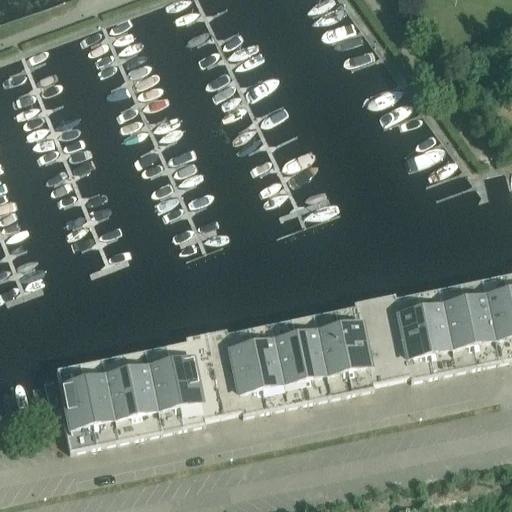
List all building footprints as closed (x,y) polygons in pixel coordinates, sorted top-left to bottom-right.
[(511,281),(500,284),(511,341),(511,281)] [(511,341),(500,284),(478,289),(496,371),(511,367),(511,341)] [(478,289),(457,293),(474,376),(496,371),(478,289)] [(457,293),(435,298),(453,380),(474,376),(457,293)] [(435,298),(414,302),(431,385),(453,380),(435,298)] [(414,302),(393,307),(392,307),(409,385),(408,386),(408,389),(431,385),(414,302)] [(389,389),(408,386),(409,385),(392,307),(393,307),(392,303),(372,307),(389,389)] [(370,394),(371,393),(389,389),(372,307),(351,311),(352,315),(353,315),(370,394)] [(352,315),(332,320),(349,402),(372,397),(371,393),(370,394),(353,315),(352,315)] [(332,320),(310,324),(327,407),(349,402),(332,320)] [(310,324),(288,329),(306,411),(327,407),(310,324)] [(288,329),(267,333),(284,416),(306,411),(288,329)] [(267,333),(245,338),(263,420),(284,416),(267,333)] [(221,425),(239,421),(241,421),(224,343),(225,342),(224,338),(204,343),(221,425)] [(245,338),(225,342),(224,343),(241,421),(239,421),(240,425),(263,420),(245,338)] [(202,429),(203,429),(221,425),(204,343),(183,347),(184,351),(185,351),(202,429)] [(184,351),(163,355),(181,438),(204,433),(203,429),(202,429),(185,351),(184,351)] [(163,355),(142,360),(159,442),(181,438),(163,355)] [(142,360),(120,364),(138,447),(159,442),(142,360)] [(120,364),(99,369),(116,451),(138,447),(120,364)] [(99,369),(77,373),(95,456),(116,451),(99,369)] [(61,428),(68,461),(95,456),(77,373),(55,378),(61,408),(65,427),(61,428)]
